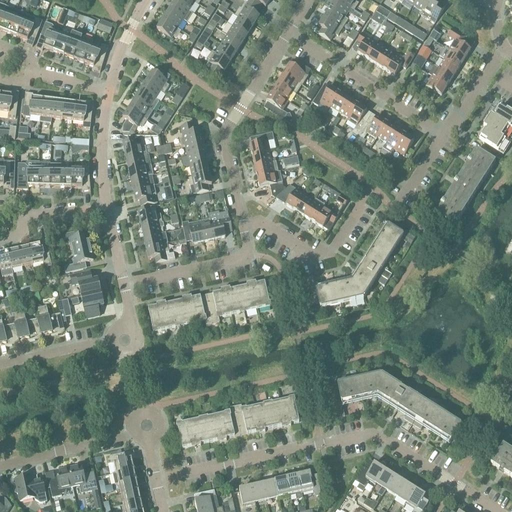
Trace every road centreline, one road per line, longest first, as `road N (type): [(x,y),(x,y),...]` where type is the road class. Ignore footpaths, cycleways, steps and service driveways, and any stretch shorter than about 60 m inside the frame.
road 1 (residential): [(499,511),(368,432),(155,479)]
road 2 (residential): [(243,226),(223,132),(287,32)]
road 3 (residential): [(287,32),(442,134)]
road 4 (residential): [(121,287),(234,261),(249,247),(243,226)]
road 5 (residential): [(243,226),(268,225),(320,255),(362,203)]
road 6 (residential): [(0,466),(145,432)]
